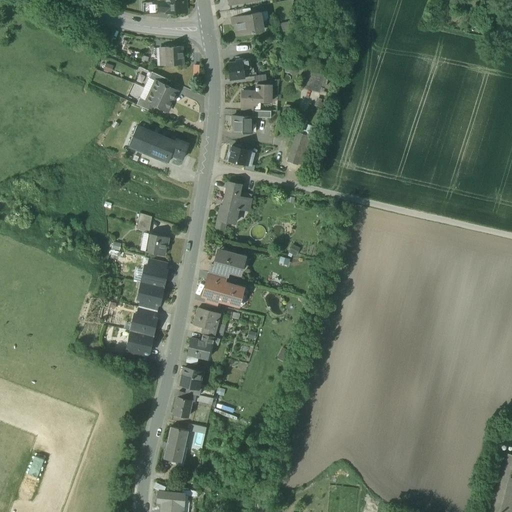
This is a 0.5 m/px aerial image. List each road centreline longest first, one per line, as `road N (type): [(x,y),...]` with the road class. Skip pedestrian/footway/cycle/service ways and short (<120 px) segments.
road 1 (residential): [(207,165),(141,511)]
road 2 (track): [(337,199),(511,240)]
road 3 (unclassified): [(60,0),(126,24),(208,28)]
road 4 (residential): [(208,28),(215,89),(207,165)]
road 5 (residential): [(207,165),(337,199)]
